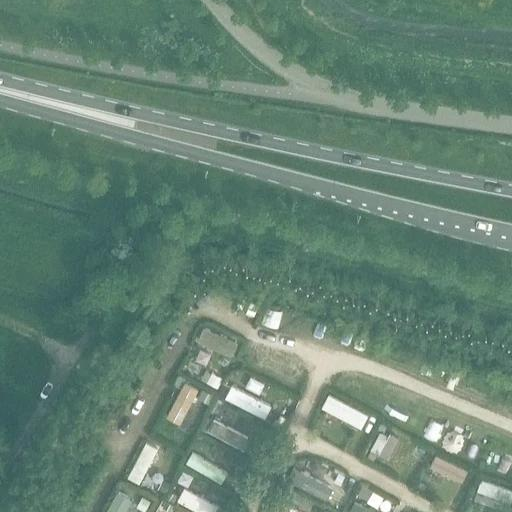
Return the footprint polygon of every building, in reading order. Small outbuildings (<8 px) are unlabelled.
[(198,340),(232,355),(238,342),(204,326),(198,340)] [(204,353),(199,364),(218,372),(223,361),(204,353)] [(257,398),(262,388),(230,371),(224,382),(257,398)] [(180,418),(197,386),(185,379),(168,411),(180,418)] [(263,402),(230,385),(225,396),(257,413),(263,402)] [(329,410),(341,417),(339,421),(346,425),(349,421),(356,425),(362,415),(356,411),(359,405),(356,404),(352,410),(334,400),(329,410)] [(250,439),(214,418),(208,429),(244,449),(250,439)] [(376,447),(389,426),(379,420),(366,441),(376,447)] [(148,445),(132,475),(142,481),(152,462),(156,464),(160,457),(155,455),(158,450),(148,445)] [(228,472),(193,451),(187,462),(221,482),(228,472)] [(435,467),(462,481),(467,471),(439,457),(435,467)] [(471,491),(499,501),(507,480),(492,475),(494,469),(481,464),(471,491)] [(287,479),(315,492),(320,482),(292,468),(287,479)] [(179,497),(205,511),(206,511),(212,503),(203,499),(205,495),(199,492),(197,495),(184,488),(179,497)] [(117,491),(105,511),(124,511),(132,499),(117,491)] [(267,510),(271,511),(301,511),(274,497),(267,510)] [(349,511),(350,511),(378,511),(355,499),(349,511)]
